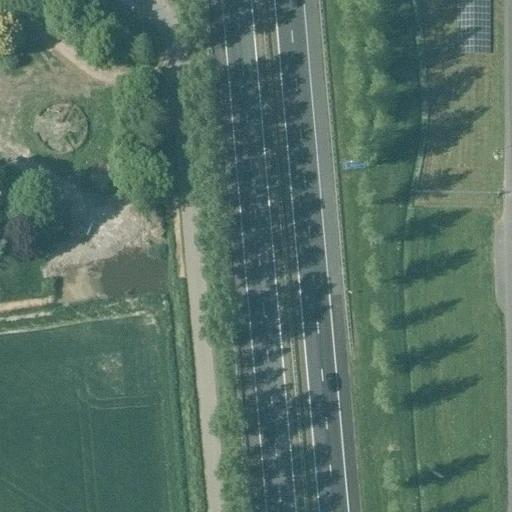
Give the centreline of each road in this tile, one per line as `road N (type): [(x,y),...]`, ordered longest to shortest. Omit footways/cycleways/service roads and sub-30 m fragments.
road 1 (unclassified): [(216,511),(173,45),(162,16),(140,2)]
road 2 (motorway): [(235,0),(279,511)]
road 3 (motorway): [(333,511),(289,0)]
